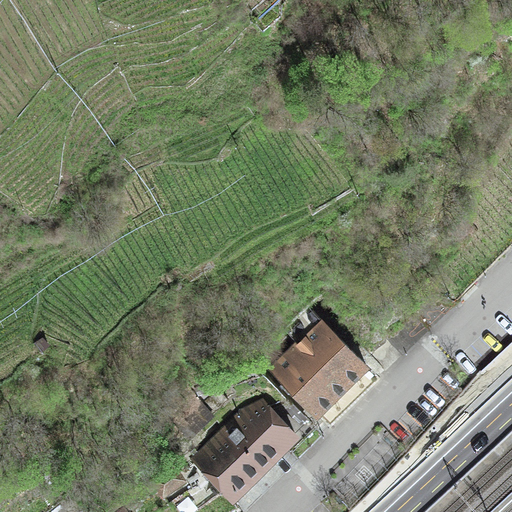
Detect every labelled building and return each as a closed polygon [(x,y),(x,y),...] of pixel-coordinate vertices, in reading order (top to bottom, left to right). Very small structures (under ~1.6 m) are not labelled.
[(272,368),(316,413),(366,364),(312,310),(289,333),(298,342),(272,368)] [(179,397),(172,419),(189,436),(228,398),(219,388),(202,402),(188,388),(179,397)] [(231,497),(295,433),(262,400),(244,412),(194,461),(231,497)] [(154,481),(163,492),(182,478),(173,467),(154,481)] [(67,511),(66,498),(48,511),(67,511)]
